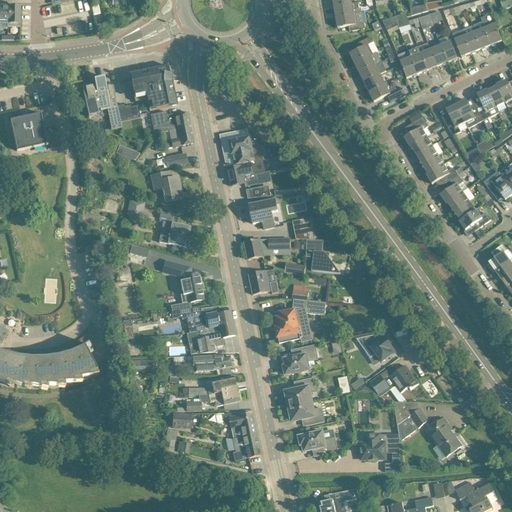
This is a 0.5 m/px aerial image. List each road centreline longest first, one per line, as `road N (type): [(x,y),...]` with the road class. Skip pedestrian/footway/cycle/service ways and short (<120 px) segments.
road 1 (residential): [(286,511),(198,101),(205,39)]
road 2 (residential): [(12,344),(63,339),(89,311),(70,236),(73,163),(45,57)]
road 3 (secondary): [(511,407),(312,130)]
road 4 (residential): [(464,258),(377,127)]
road 5 (residential): [(377,127),(511,59)]
road 6 (residential): [(377,127),(356,111),(308,5)]
